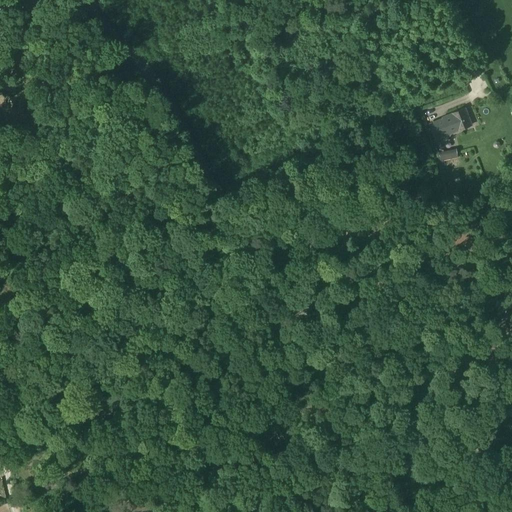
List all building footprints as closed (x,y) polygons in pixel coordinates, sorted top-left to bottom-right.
[(447,117),(453,132),(459,130),(471,125),(465,108),(451,114),(452,115),(447,117)] [(431,125),(437,138),(449,133),(443,120),(431,125)] [(441,165),(460,162),(458,149),(439,151),(441,165)] [(90,408),(94,420),(105,415),(102,406),(90,408)] [(129,502),(132,511),(143,511),(152,509),(147,495),(129,502)]
